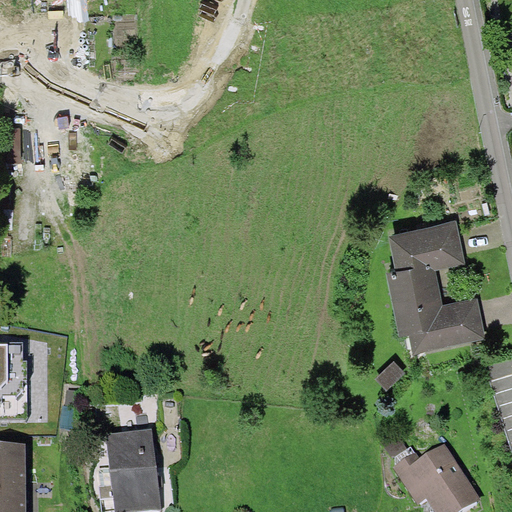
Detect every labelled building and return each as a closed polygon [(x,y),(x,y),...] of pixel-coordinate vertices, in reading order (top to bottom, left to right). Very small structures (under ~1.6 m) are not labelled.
[(0,0),(0,69),(78,67),(72,0),(0,0)] [(456,220),(389,236),(396,269),(387,272),(400,336),(409,335),(413,353),(485,338),(477,298),(443,305),(441,291),(437,270),(464,263),(456,220)] [(0,387),(1,387),(8,380),(8,344),(0,344),(0,387)] [(152,429),(107,434),(115,511),(129,511),(138,511),(161,508),(152,429)] [(26,511),(26,443),(0,443),(0,511),(26,511)] [(460,511),(481,498),(444,443),(420,459),(416,452),(395,466),(394,467),(419,504),(426,499),(429,503),(434,511),(460,511)] [(395,457),(395,466),(416,452),(412,446),(395,457)]
